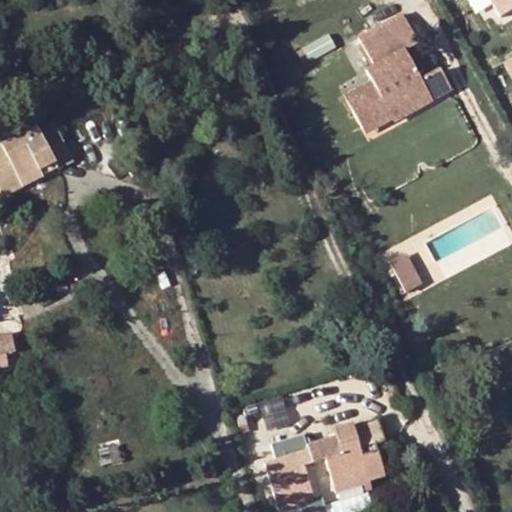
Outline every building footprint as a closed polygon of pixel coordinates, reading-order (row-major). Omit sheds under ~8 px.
[(511,0),(485,0),(497,19),(511,9),(511,0)] [(418,46),(400,14),(392,18),(409,51),(418,46)] [(409,51),(392,18),(357,39),(372,66),(364,71),(372,85),(346,101),(363,132),(390,117),(386,111),(424,90),(432,102),(450,91),(438,69),(420,80),(405,53),(409,51)] [(511,56),(500,64),(509,79),(511,76),(511,56)] [(390,117),(393,123),(432,102),(424,90),(386,111),(390,117)] [(54,164),(57,170),(72,161),(54,124),(38,131),(36,128),(2,145),(0,141),(0,185),(16,177),(19,182),(54,164)] [(16,177),(0,185),(0,193),(2,198),(57,170),(54,164),(19,182),(16,177)] [(411,252),(395,258),(407,289),(423,283),(411,252)] [(0,353),(18,351),(15,331),(0,332),(0,353)] [(366,477),(368,483),(369,482),(384,478),(377,454),(361,458),(359,449),(374,445),(383,442),(378,422),(352,429),(351,424),(333,429),(335,438),(307,446),(312,463),(324,459),(333,486),(366,477)] [(361,458),(377,454),(374,445),(359,449),(361,458)] [(366,477),(333,486),(335,494),(369,485),(368,483),(366,477)]
